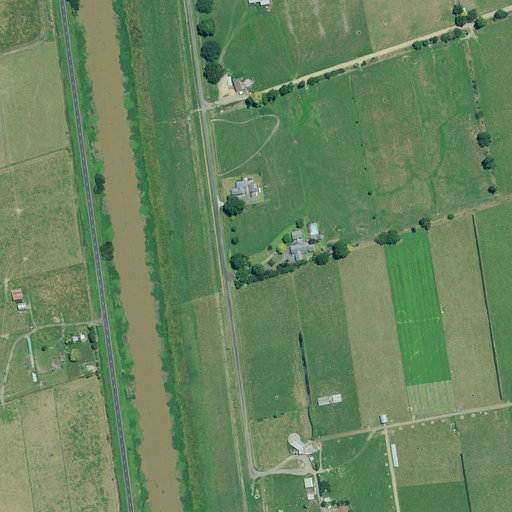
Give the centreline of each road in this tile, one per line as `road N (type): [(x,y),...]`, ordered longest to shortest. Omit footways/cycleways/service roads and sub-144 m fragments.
road 1 (unclassified): [(54,0),(129,511)]
road 2 (residential): [(227,275),(189,0)]
